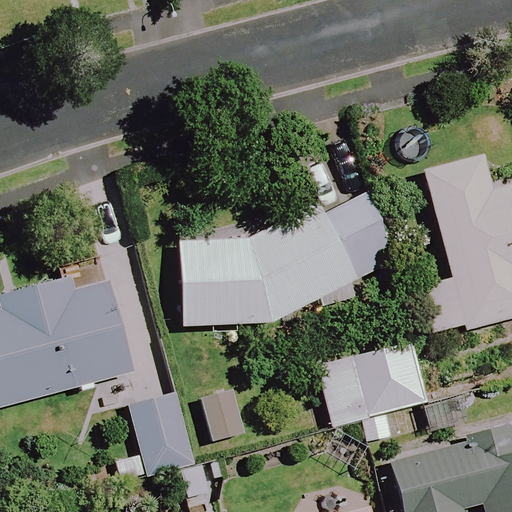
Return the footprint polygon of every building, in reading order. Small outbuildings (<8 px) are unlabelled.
[(511,188),(487,195),(479,162),(420,176),(446,285),(418,291),(430,340),(511,320),(511,188)] [(250,243),(175,244),(177,332),(263,329),(310,305),(317,317),(352,303),(346,290),(401,263),(368,195),(323,219),(314,206),(250,243)] [(101,281),(0,306),(0,407),(125,377),(101,281)] [(420,409),(407,347),(313,368),(327,432),(357,425),(362,447),(385,442),(380,418),(420,409)] [(243,437),(233,397),(198,406),(207,446),(243,437)] [(166,471),(187,465),(172,404),(127,415),(137,457),(114,463),(118,482),(142,476),(166,471)] [(511,511),(511,423),(456,439),(458,449),(384,469),(395,511),(459,511),(460,511),(476,507),(477,511),(511,511)] [(187,465),(166,471),(175,509),(208,501),(198,463),(187,465)]
